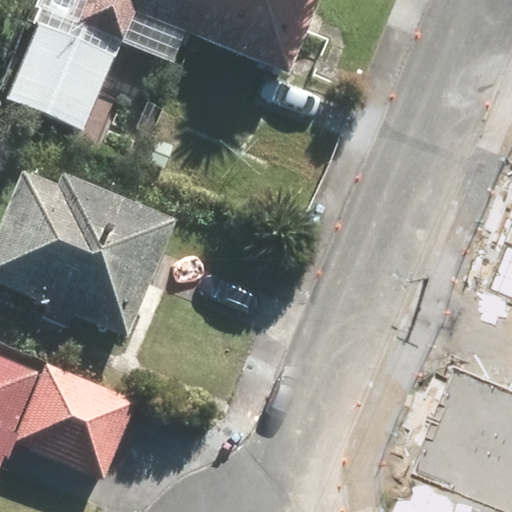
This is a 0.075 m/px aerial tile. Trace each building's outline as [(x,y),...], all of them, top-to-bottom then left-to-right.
[(316,0),(82,0),(73,22),(120,41),(130,16),(284,78),(316,0)] [(82,130),(109,62),(34,31),(6,99),(82,130)] [(144,107),(118,98),(105,135),(131,144),(144,107)] [(164,173),(172,145),(149,138),(140,166),(164,173)] [(58,180),(53,194),(15,179),(0,214),(0,292),(31,305),(32,302),(43,307),(37,320),(64,331),(70,317),(122,339),(168,225),(58,180)] [(511,239),(491,291),(511,298),(511,239)] [(0,453),(31,378),(0,365),(0,453)] [(132,404),(43,368),(11,446),(100,483),(132,404)] [(511,511),(511,390),(455,368),(412,475),(506,511),(511,511)]
